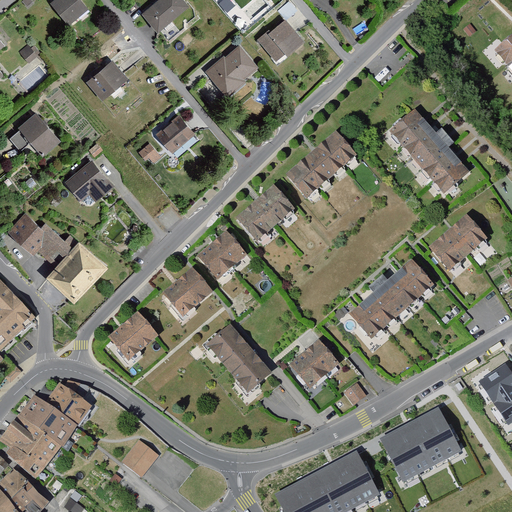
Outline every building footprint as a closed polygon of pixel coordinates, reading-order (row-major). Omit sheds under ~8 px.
[(83,0),(50,0),(49,1),(68,27),(91,10),(83,0)] [(156,0),(143,12),(159,30),(191,2),(189,0),(156,0)] [(290,0),(278,10),(286,19),(297,9),(290,0)] [(268,25),(254,35),(276,65),(309,41),(291,16),(272,30),(268,25)] [(511,40),(495,54),(511,75),(511,40)] [(261,68),(237,41),(206,69),(230,96),(261,68)] [(29,63),(41,56),(33,42),(20,50),(29,63)] [(114,55),(85,78),(103,100),(132,77),(114,55)] [(417,108),(390,132),(447,195),(474,172),(463,160),(458,154),(451,146),(445,139),(433,126),(426,118),(417,108)] [(183,110),(156,132),(173,152),(199,131),(183,110)] [(40,111),(10,135),(20,148),(30,141),(44,158),(65,142),(40,111)] [(339,131),(289,176),(308,198),(359,154),(339,131)] [(141,150),(152,164),(162,156),(150,143),(141,150)] [(92,159),(66,182),(83,201),(91,194),(97,201),(115,184),(92,159)] [(274,184),(238,218),(259,241),(296,208),(274,184)] [(43,229),(26,214),(10,231),(34,253),(40,247),(58,264),(45,279),(75,307),(111,268),(72,233),(65,240),(47,224),(43,229)] [(470,215),(432,249),(434,250),(454,272),(470,257),(491,238),(470,215)] [(228,231),(199,256),(220,280),(249,255),(228,231)] [(438,285),(415,259),(353,314),(376,340),(438,285)] [(191,268),(162,292),(183,316),(212,292),(213,291),(205,281),(206,281),(201,275),(200,275),(193,267),(191,268)] [(0,274),(0,359),(42,324),(0,274)] [(160,336),(140,313),(112,336),(131,360),(160,336)] [(231,324),(206,346),(249,394),(274,373),(231,324)] [(320,340),(291,365),(312,390),(342,364),(320,340)] [(511,372),(506,363),(479,381),(494,403),(511,390),(511,372)] [(470,379),(473,383),(491,371),(489,368),(470,379)] [(36,481),(91,404),(61,385),(44,404),(35,396),(0,439),(0,440),(11,447),(4,454),(36,481)] [(357,386),(345,395),(355,407),(366,398),(357,386)] [(511,390),(494,403),(508,425),(511,422),(511,390)] [(468,453),(442,408),(380,443),(406,488),(468,453)] [(158,455),(139,441),(123,462),(142,477),(158,455)] [(365,511),(382,503),(354,454),(274,498),(281,511),(365,511)] [(37,511),(45,500),(11,469),(0,478),(0,511),(37,511)] [(72,511),(81,511),(84,509),(76,502),(80,497),(75,493),(65,505),(72,511)]
